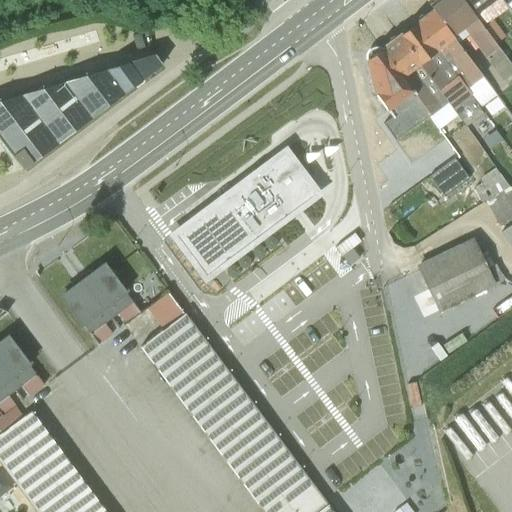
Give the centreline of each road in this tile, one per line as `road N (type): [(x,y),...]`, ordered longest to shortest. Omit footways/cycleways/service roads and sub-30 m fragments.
road 1 (primary): [(312,23),(92,186),(0,237)]
road 2 (unclassified): [(312,23),(337,61),(380,264)]
